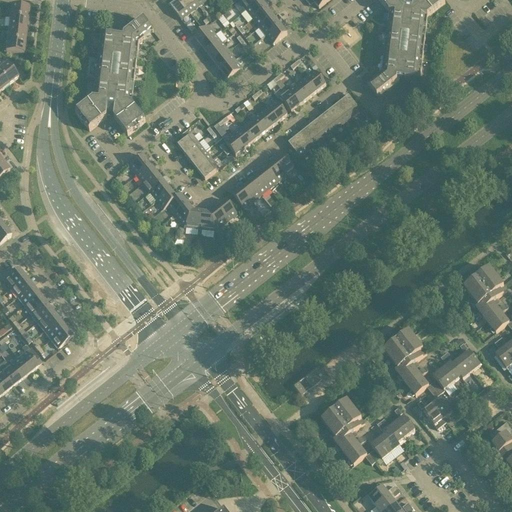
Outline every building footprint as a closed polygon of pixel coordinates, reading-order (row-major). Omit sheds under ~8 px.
[(191,0),(180,0),(179,1),(190,15),(199,8),(191,0)] [(191,0),(199,8),(207,2),(205,0),(191,0)] [(246,12),(260,1),(259,0),(243,0),(239,3),(246,12)] [(313,0),(308,5),(310,7),(314,4),(319,10),(332,0),(313,0)] [(377,0),(385,9),(389,14),(387,30),(386,35),(382,75),(371,83),(367,86),(377,99),(397,83),(397,81),(420,83),(428,19),(445,5),(441,0),(415,0),(414,1),(412,16),(405,15),(407,0),(406,0),(377,0)] [(181,22),(190,15),(179,1),(170,8),(181,22)] [(267,10),(260,1),(246,12),(253,21),(267,10)] [(11,6),(10,18),(28,20),(29,9),(11,6)] [(267,10),(253,21),(259,29),(273,18),(267,10)] [(222,17),(218,21),(221,26),(226,22),(222,17)] [(26,32),(28,20),(10,18),(8,30),(26,32)] [(278,24),(273,18),(259,29),(266,38),(284,23),(282,21),(278,24)] [(132,106),(132,102),(139,45),(154,34),(144,21),(124,37),(124,39),(101,37),(93,101),(75,115),(89,133),(107,119),(109,104),(116,105),(114,120),(128,137),(145,123),(132,106)] [(284,23),(266,38),(273,47),(287,35),(282,29),(286,26),(284,23)] [(208,27),(194,39),(201,47),(215,36),(208,27)] [(25,43),(26,32),(8,30),(7,41),(25,43)] [(201,47),(208,56),(222,45),(215,36),(201,47)] [(25,43),(7,41),(5,53),(24,55),(25,43)] [(208,56),(215,64),(229,53),(222,45),(208,56)] [(215,64),(221,73),(235,62),(229,53),(215,64)] [(235,62),(221,73),(228,82),(242,71),(235,62)] [(7,64),(0,69),(0,75),(9,86),(18,79),(8,66),(7,64)] [(315,72),(306,79),(317,93),(326,86),(315,72)] [(0,93),(9,86),(0,75),(0,93)] [(308,100),(317,93),(306,79),(297,86),(308,100)] [(300,107),(308,100),(297,86),(289,93),(300,107)] [(291,114),(300,107),(289,93),(280,100),(291,114)] [(345,101),(340,105),(351,119),(360,112),(345,94),(342,97),(345,101)] [(276,103),(267,110),(269,112),(278,124),(287,117),(276,103)] [(351,119),(340,105),(334,110),(331,106),(328,108),(332,112),(342,126),(351,119)] [(342,126),(332,112),(328,108),(325,110),(328,114),(323,119),(334,133),(342,126)] [(278,124),(269,112),(267,110),(259,116),(270,131),(278,124)] [(259,116),(250,123),(261,137),(270,131),(259,116)] [(334,133),(323,119),(317,123),(314,119),(311,121),(325,139),(334,133)] [(325,139),(311,121),(308,123),(311,127),(306,132),(317,146),(325,139)] [(253,144),(261,137),(250,123),(242,130),(253,144)] [(214,129),(218,134),(222,131),(220,129),(218,126),(214,129)] [(242,130),(233,137),(245,151),(253,144),(242,130)] [(317,146),(306,132),(300,137),(297,132),(294,135),(308,153),(317,146)] [(299,160),(308,153),(294,135),(291,137),(294,141),(288,146),(299,160)] [(185,156),(199,145),(192,136),(178,147),(185,156)] [(236,158),(245,151),(233,137),(224,144),(236,158)] [(199,145),(185,156),(191,164),(206,153),(205,153),(210,149),(204,141),(199,145)] [(206,153),(191,164),(198,173),(212,162),(206,153)] [(286,178),(295,171),(284,156),(278,161),(275,157),(272,159),(286,178)] [(136,177),(150,166),(144,157),(129,169),(136,177)] [(278,184),(286,178),(272,159),(269,161),(273,166),(267,170),(278,184)] [(219,171),(212,162),(198,173),(205,182),(219,171)] [(0,164),(0,179),(9,172),(2,163),(0,164)] [(157,175),(150,166),(136,177),(143,186),(157,175)] [(258,171),(255,173),(270,191),(278,184),(267,170),(261,175),(258,171)] [(261,197),(270,191),(255,173),(252,175),(256,179),(250,183),(261,197)] [(157,175),(143,186),(150,194),(168,180),(166,177),(162,180),(157,175)] [(170,183),(168,180),(150,194),(156,203),(171,192),(166,186),(170,183)] [(241,184),(238,186),(252,204),(261,197),(250,183),(244,188),(241,184)] [(302,187),(299,183),(294,187),(297,191),(302,187)] [(244,211),(252,204),(238,186),(236,188),(239,192),(233,197),(244,211)] [(171,192),(156,203),(163,212),(168,209),(177,200),(175,197),(171,192)] [(181,197),(177,200),(168,209),(174,217),(188,206),(181,197)] [(218,209),(229,223),(237,216),(227,202),(218,209)] [(188,206),(174,217),(184,229),(194,212),(188,206)] [(216,233),(229,223),(218,209),(211,214),(216,233)] [(202,213),(194,212),(184,229),(200,231),(202,213)] [(200,231),(216,233),(211,214),(202,213),(200,231)] [(4,228),(0,231),(0,245),(11,237),(4,228)] [(178,240),(174,235),(169,238),(173,243),(178,240)] [(481,313),(493,304),(508,293),(490,269),(463,290),(481,313)] [(4,282),(11,291),(25,279),(19,270),(4,282)] [(25,279),(11,291),(17,299),(32,288),(25,279)] [(39,296),(32,288),(17,299),(24,308),(39,296)] [(39,296),(24,308),(31,316),(46,305),(39,296)] [(481,313),(488,323),(503,312),(501,310),(499,311),(493,304),(481,313)] [(52,313),(46,305),(31,316),(37,325),(52,313)] [(497,334),(508,326),(509,324),(503,315),(504,314),(503,312),(488,323),(497,334)] [(52,313),(37,325),(44,333),(59,322),(52,313)] [(66,330),(59,322),(44,333),(51,342),(66,330)] [(66,330),(51,342),(58,351),(73,339),(66,330)] [(399,377),(412,367),(426,356),(408,332),(383,352),(397,370),(395,372),(399,377)] [(17,361),(29,376),(38,369),(34,364),(39,360),(31,350),(29,351),(25,347),(21,350),(25,355),(17,361)] [(511,366),(511,360),(504,350),(495,357),(506,371),(511,366)] [(469,353),(460,360),(471,374),(480,367),(469,353)] [(463,381),(471,374),(460,360),(452,367),(461,379),(463,381)] [(21,382),(29,376),(17,361),(9,367),(21,382)] [(6,363),(0,367),(0,373),(0,374),(12,389),(21,382),(9,367),(6,363)] [(453,385),(461,379),(452,367),(450,364),(441,371),(453,385)] [(399,377),(407,388),(422,376),(420,373),(418,375),(412,367),(399,377)] [(305,379),(312,389),(326,378),(318,369),(305,379)] [(441,371),(433,378),(436,382),(439,386),(442,389),(444,392),(445,392),(449,397),(457,391),(452,386),(453,385),(441,371)] [(0,391),(4,396),(12,389),(0,374),(0,391)] [(424,377),(422,376),(407,388),(416,398),(427,389),(429,388),(422,379),(424,377)] [(294,388),(297,393),(301,398),(306,394),(299,384),(294,388)] [(432,406),(443,421),(452,414),(441,399),(432,406)] [(347,402),(322,421),(336,440),(333,442),(337,447),(350,436),(365,425),(347,402)] [(443,421),(432,406),(423,413),(438,431),(446,425),(443,421)] [(404,418),(395,425),(406,439),(415,432),(404,418)] [(380,424),(377,427),(385,437),(388,434),(386,432),(387,432),(385,430),(380,424)] [(386,432),(388,434),(398,446),(406,439),(395,425),(387,432),(386,432)] [(511,450),(510,447),(511,445),(511,432),(506,425),(490,438),(495,444),(492,447),(498,455),(495,457),(507,473),(511,470),(511,472),(511,450)] [(385,437),(380,441),(395,460),(404,453),(398,446),(388,434),(385,437)] [(337,447),(345,457),(360,445),(359,443),(356,444),(350,436),(337,447)] [(375,444),(371,448),(374,451),(377,456),(381,460),(386,467),(395,460),(380,441),(375,444)] [(354,468),(365,459),(367,457),(366,457),(360,449),(362,447),(360,445),(345,457),(354,468)] [(368,500),(362,505),(368,511),(371,511),(375,509),(390,498),(389,497),(392,496),(389,492),(387,494),(383,489),(368,500)] [(376,509),(371,511),(388,511),(396,506),(390,498),(375,509),(376,509)]
